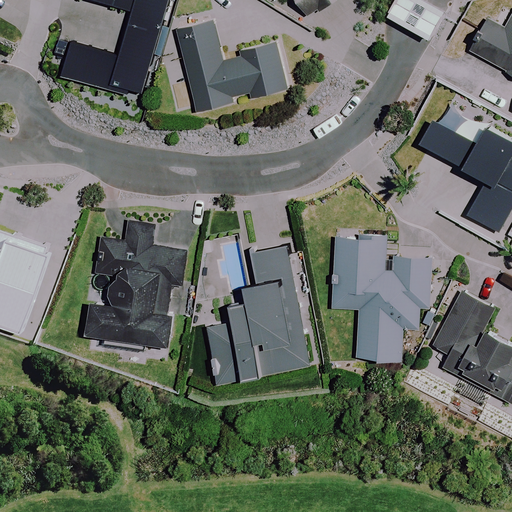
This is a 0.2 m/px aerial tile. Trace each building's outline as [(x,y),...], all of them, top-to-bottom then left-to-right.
[(92,0),(133,11),(120,55),(72,42),(62,77),(129,96),(130,90),(143,94),(169,0),(92,0)] [(297,0),(307,15),(318,8),(320,10),(335,0),(297,0)] [(447,11),(428,0),(398,0),(390,16),(432,39),(447,11)] [(511,14),(505,27),(488,18),(470,51),(511,73),(511,14)] [(223,62),(213,21),(179,29),(199,109),(234,101),(234,98),(250,94),(252,99),(290,90),(277,40),(240,49),(242,57),(223,62)] [(477,142),(433,118),(418,144),(485,181),(467,214),(501,233),(511,212),(511,140),(486,126),(477,142)] [(130,220),(127,240),(102,236),(97,271),(118,275),(118,279),(111,285),(108,294),(114,305),(91,301),(86,334),(169,345),(173,315),(167,314),(171,283),(183,284),(188,250),(153,245),(156,224),(130,220)] [(0,291),(21,299),(28,278),(37,281),(49,246),(0,229),(0,291)] [(359,239),(337,237),(333,307),(361,308),(359,355),(401,357),(403,327),(418,328),(419,307),(431,308),(434,255),(393,253),(392,269),(387,268),(389,235),(359,234),(359,239)] [(312,365),(288,245),(250,252),(257,283),(247,284),(244,285),(247,303),(230,306),(233,322),(208,327),(220,384),(312,365)] [(498,307),(462,288),(432,345),(449,354),(442,367),(468,380),(470,375),(484,382),(481,388),(511,404),(511,403),(511,342),(486,329),(498,307)]
